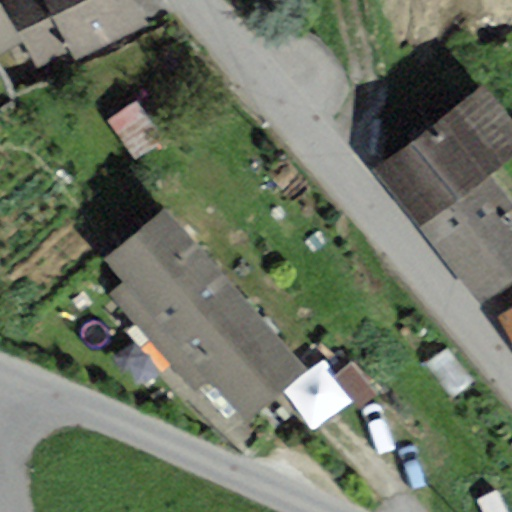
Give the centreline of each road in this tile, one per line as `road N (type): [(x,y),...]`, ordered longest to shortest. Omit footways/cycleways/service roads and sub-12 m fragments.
road 1 (residential): [(511,375),(194,0)]
road 2 (unclassified): [(317,511),(0,369)]
road 3 (track): [(331,167),(360,122),(344,0)]
